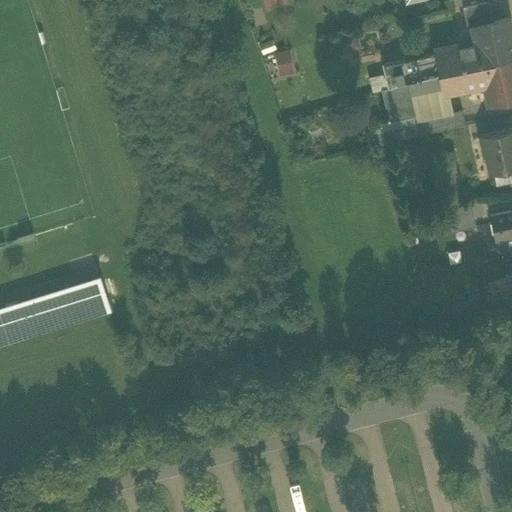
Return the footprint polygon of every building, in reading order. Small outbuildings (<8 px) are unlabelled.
[(294,0),(276,0),(266,3),(268,9),(295,0),(294,0)] [(462,7),(467,30),(474,28),(474,26),(492,22),(488,1),(462,7)] [(474,28),(477,41),(478,45),(482,64),(511,57),(511,38),(508,19),(492,22),(474,26),(474,28)] [(357,32),(337,37),(341,53),(361,47),(357,32)] [(439,49),(440,53),(478,45),(477,41),(439,49)] [(478,45),(440,53),(444,73),(482,64),(478,45)] [(294,76),(290,50),(274,52),(278,78),(294,76)] [(419,80),(444,73),(440,53),(415,59),(419,80)] [(511,57),(482,64),(485,80),(486,83),(490,103),(511,98),(511,57)] [(403,61),(408,83),(410,83),(419,80),(415,59),(403,61)] [(408,83),(403,61),(383,66),(385,73),(388,89),(408,83)] [(467,84),(485,80),(482,64),(444,73),(447,86),(449,91),(468,87),(467,84)] [(388,89),(385,73),(369,76),(373,93),(384,90),(388,89)] [(419,80),(410,83),(412,94),(447,86),(444,73),(419,80)] [(417,116),(412,94),(410,83),(408,83),(388,89),(384,90),(390,121),(417,116)] [(417,116),(418,121),(453,112),(449,91),(447,86),(412,94),(417,116)] [(345,133),(354,110),(337,103),(328,127),(345,133)] [(416,121),(420,134),(466,123),(462,110),(453,112),(418,121),(416,121)] [(418,121),(417,116),(390,121),(376,125),(380,144),(384,143),(395,140),(392,127),(416,121),(418,121)] [(392,127),(395,140),(420,134),(416,121),(392,127)] [(488,172),(488,174),(494,172),(511,168),(511,128),(479,136),(480,138),(482,137),(486,156),(484,156),(484,159),(488,158),(490,171),(488,172)] [(433,156),(438,180),(449,177),(444,153),(433,156)] [(511,168),(494,172),(497,186),(511,182),(511,168)] [(435,210),(441,208),(437,188),(455,184),(456,193),(464,191),(460,175),(449,177),(438,180),(429,182),(435,210)] [(459,204),(456,193),(455,184),(437,188),(441,208),(459,204)] [(438,211),(444,233),(475,226),(470,205),(438,211)] [(499,241),(511,238),(511,210),(493,215),(499,241)] [(511,238),(499,241),(501,251),(511,248),(511,238)] [(483,243),(462,247),(465,264),(487,260),(483,243)] [(496,303),(511,297),(511,275),(489,283),(496,303)] [(0,342),(109,309),(99,278),(0,308),(0,342)]
